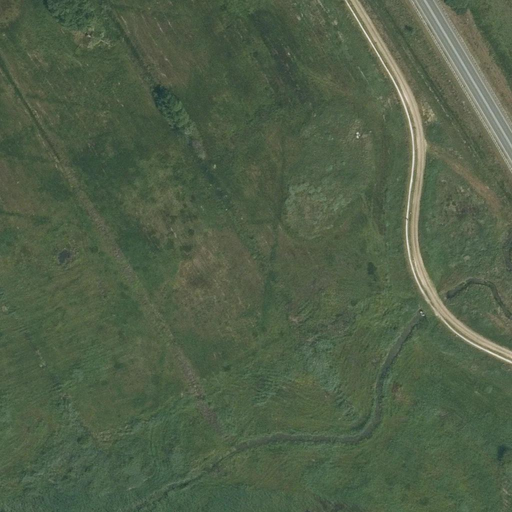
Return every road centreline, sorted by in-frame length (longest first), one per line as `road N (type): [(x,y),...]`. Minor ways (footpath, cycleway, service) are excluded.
road 1 (track): [(352,0),(416,113),(421,154),(413,235),(426,285),(459,326),(511,355)]
road 2 (trunk): [(511,148),(423,0)]
